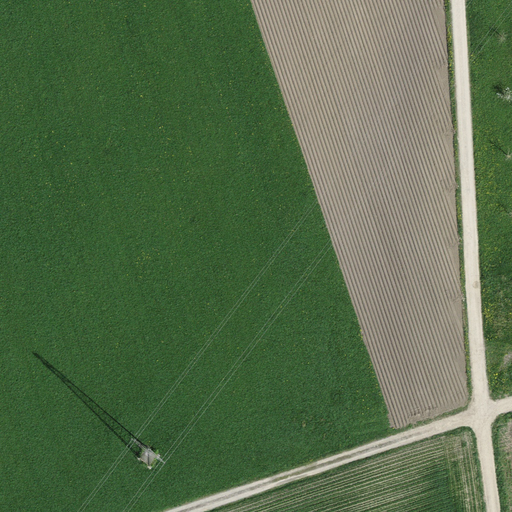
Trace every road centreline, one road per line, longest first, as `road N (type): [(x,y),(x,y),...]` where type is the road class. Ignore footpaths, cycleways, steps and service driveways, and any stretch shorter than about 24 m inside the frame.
road 1 (track): [(492,511),(479,417),(455,0)]
road 2 (track): [(187,511),(511,407)]
